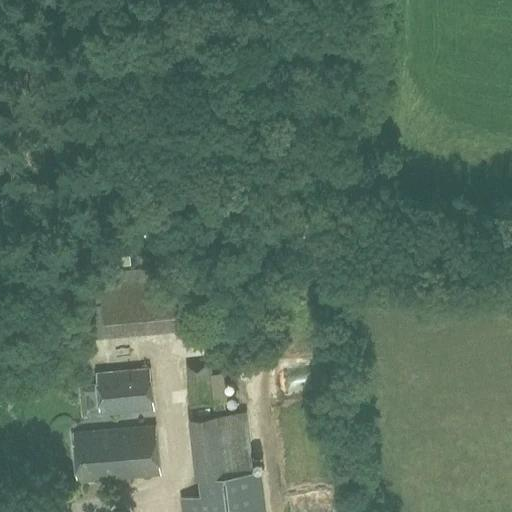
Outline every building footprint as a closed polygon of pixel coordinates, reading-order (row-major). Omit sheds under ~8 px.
[(105,307),(106,321),(153,319),(152,304),(105,307)] [(214,351),(187,354),(192,394),(226,390),(223,369),(216,370),(214,351)] [(151,368),(96,373),(100,413),(154,408),(151,368)] [(263,511),(258,471),(254,471),(246,411),(193,418),(201,494),(180,497),(182,511),(263,511)] [(157,425),(74,432),(78,480),(161,473),(157,425)]
